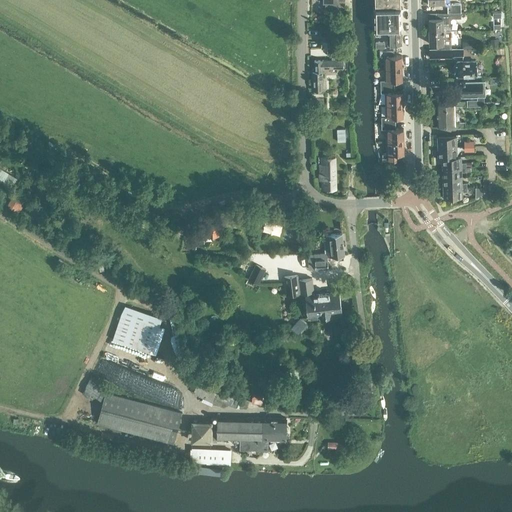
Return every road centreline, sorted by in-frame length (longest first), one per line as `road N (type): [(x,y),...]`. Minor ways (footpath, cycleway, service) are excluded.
road 1 (track): [(0,404),(67,420),(123,293),(0,219)]
road 2 (unclassified): [(364,203),(316,195),(305,182),(302,0)]
road 3 (secondary): [(419,196),(414,0)]
